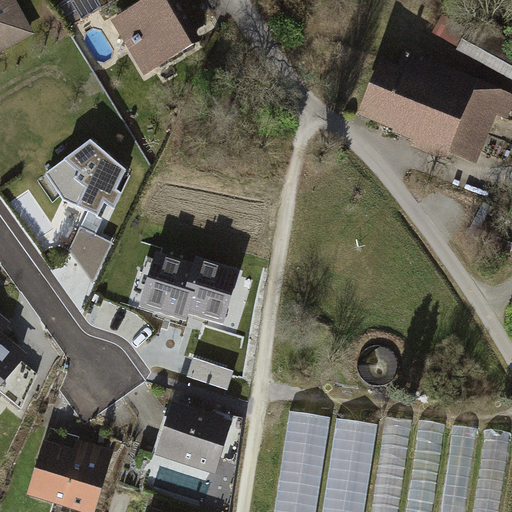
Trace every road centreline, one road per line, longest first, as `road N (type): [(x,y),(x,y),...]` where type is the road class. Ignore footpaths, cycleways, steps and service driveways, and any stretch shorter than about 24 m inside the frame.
road 1 (track): [(241,511),(298,138),(312,108)]
road 2 (residential): [(96,372),(0,237)]
road 3 (residential): [(234,0),(312,108)]
